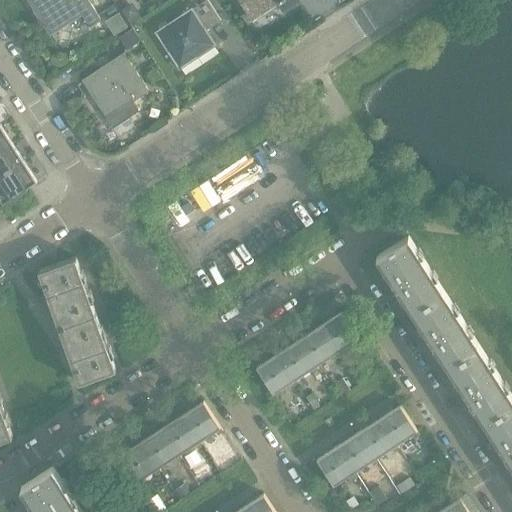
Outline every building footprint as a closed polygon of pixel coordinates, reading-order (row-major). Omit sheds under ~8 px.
[(91,25),(102,18),(90,0),(28,0),(51,34),(83,13),(91,25)] [(207,0),(206,0),(158,32),(180,67),(214,45),(205,31),(221,21),(207,0)] [(255,0),(264,12),(279,2),(280,5),(287,0),(286,0),(255,0)] [(131,23),(141,17),(134,3),(123,9),(131,23)] [(109,16),(115,32),(129,27),(124,11),(109,16)] [(123,36),(129,46),(142,38),(136,28),(123,36)] [(139,111),(133,102),(150,91),(125,53),(83,81),(108,119),(109,118),(115,127),(139,111)] [(0,127),(0,152),(14,144),(2,126),(0,127)] [(0,152),(0,178),(26,162),(14,144),(0,152)] [(38,181),(26,162),(0,178),(0,197),(4,203),(38,181)] [(378,257),(413,311),(445,291),(410,236),(378,257)] [(38,270),(58,327),(96,314),(76,256),(38,270)] [(172,278),(179,288),(187,283),(180,272),(172,278)] [(449,366),(481,346),(445,291),(413,311),(449,366)] [(360,343),(341,313),(320,326),(337,352),(352,343),(355,347),(360,343)] [(116,370),(96,314),(58,327),(79,384),(116,370)] [(339,356),(337,352),(320,326),(300,340),(316,366),(331,356),(335,360),(339,356)] [(319,370),(316,366),(300,340),(280,353),(296,378),(310,369),(314,374),(319,370)] [(511,405),(511,394),(481,346),(449,366),(486,423),(511,405)] [(299,382),(296,378),(280,353),(259,366),(275,392),(290,382),(294,387),(299,382)] [(0,440),(14,436),(0,398),(0,440)] [(203,400),(182,414),(199,440),(214,430),(218,434),(222,430),(203,400)] [(511,463),(511,405),(486,423),(511,463)] [(401,406),(381,420),(397,445),(412,435),(416,440),(420,436),(401,406)] [(199,440),(182,414),(162,427),(179,453),(193,444),(196,448),(201,444),(199,440)] [(400,449),(397,445),(381,420),(360,433),(377,458),(391,449),(395,453),(400,449)] [(162,427),(141,441),(158,466),(173,457),(177,461),(182,457),(179,453),(162,427)] [(360,433),(340,446),(356,471),(371,462),(374,466),(379,462),(377,458),(360,433)] [(158,466),(141,441),(121,454),(138,480),(152,470),(156,474),(161,470),(158,466)] [(359,475),(356,471),(340,446),(319,459),(335,485),(350,475),(354,479),(359,475)] [(22,487),(38,511),(82,511),(53,467),(22,487)] [(275,511),(264,494),(243,507),(246,511),(275,511)] [(469,511),(461,498),(440,511),(469,511)]
